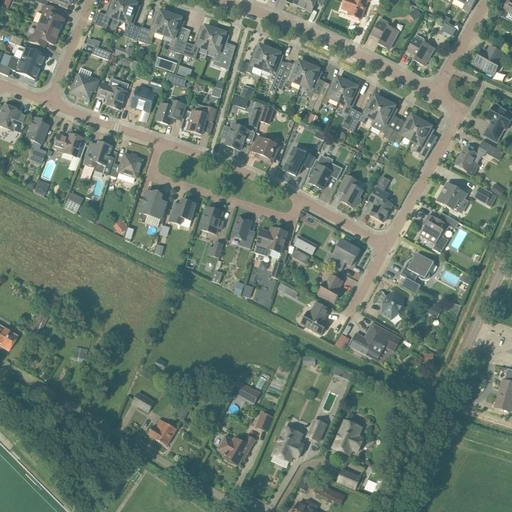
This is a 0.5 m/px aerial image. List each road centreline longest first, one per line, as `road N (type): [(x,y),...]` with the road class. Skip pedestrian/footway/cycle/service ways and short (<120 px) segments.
road 1 (unclassified): [(393,511),(511,243)]
road 2 (unclassified): [(260,511),(29,373)]
road 3 (residential): [(434,93),(324,38),(221,0)]
road 4 (residential): [(300,199),(283,218),(156,176),(154,138)]
road 5 (residential): [(386,247),(456,122),(453,104),(434,93)]
road 6 (residential): [(300,199),(154,138)]
